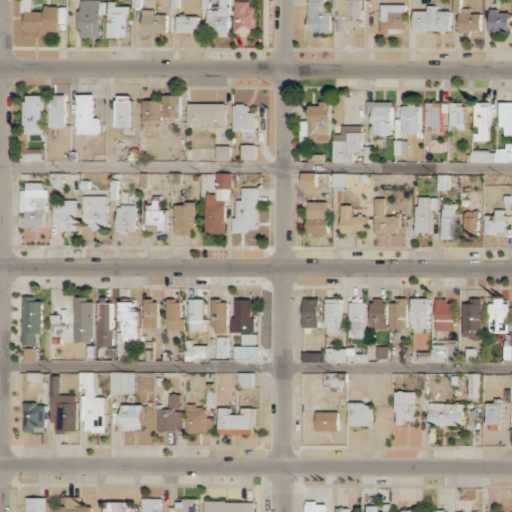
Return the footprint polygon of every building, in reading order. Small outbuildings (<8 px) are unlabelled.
[(25,36),(47,37),(47,31),(60,31),(60,6),(44,6),(44,11),(31,10),(30,0),(21,0),(21,9),(26,9),(25,36)] [(101,0),(81,0),(81,37),(101,37),(101,0)] [(229,0),(201,0),(201,8),(207,8),(207,32),(216,32),(216,36),(228,37),(229,0)] [(324,0),(308,0),(308,32),(331,32),(331,11),(324,11),(324,0)] [(361,0),(332,0),(333,10),(339,10),(338,33),(348,33),(348,26),(361,26),(361,0)] [(108,37),(129,37),(129,6),(116,6),(116,1),(108,1),(108,37)] [(256,34),(256,7),(249,7),(249,1),(234,1),(234,34),(256,34)] [(405,4),(380,5),(380,32),(406,32),(405,4)] [(451,30),(451,10),(438,10),(438,5),(427,5),(427,10),(414,10),(414,30),(451,30)] [(459,12),(459,32),(481,33),(482,14),(471,13),(471,6),(454,5),(454,12),(459,12)] [(167,14),(155,14),(155,10),(142,9),(142,33),(167,34),(167,14)] [(489,32),(510,32),(510,11),(490,11),(489,32)] [(94,94),(77,95),(78,134),(100,134),(100,118),(95,118),(94,94)] [(43,95),(25,95),(24,125),(27,125),(27,134),(43,134),(43,95)] [(182,117),(181,95),(164,95),(164,117),(182,117)] [(50,127),(66,127),(66,96),(50,96),(50,127)] [(132,127),(133,96),(117,96),(116,127),(132,127)] [(163,100),(143,100),(143,120),(162,121),(163,100)] [(301,120),(300,141),(330,143),(332,101),(320,101),(320,105),(308,105),(308,121),(301,120)] [(393,102),(367,101),(366,114),(372,114),(372,134),(392,134),(393,102)] [(511,101),(500,102),(500,126),(505,127),(504,136),(511,135),(511,101)] [(442,103),(427,102),(426,125),(433,126),(433,132),(441,133),(442,103)] [(465,127),(465,103),(451,102),(451,127),(465,127)] [(475,126),(476,126),(477,141),(489,141),(489,102),(474,102),(475,126)] [(188,125),(226,127),(226,104),(188,103),(188,125)] [(233,104),(233,131),(242,131),(242,139),(256,139),(256,112),(247,112),(247,104),(233,104)] [(421,106),(402,105),(402,132),(421,132),(421,106)] [(362,152),(363,125),(341,125),(341,134),(333,133),(333,162),(353,163),(353,152),(362,152)] [(495,162),(511,161),(511,144),(504,145),(504,148),(495,149),(495,162)] [(256,145),(241,145),(241,159),(256,159),(256,145)] [(216,161),(231,161),(230,146),(216,146),(216,161)] [(471,150),(471,162),(494,162),(494,151),(471,150)] [(301,186),(316,186),(316,173),(302,172),(301,186)] [(231,173),(216,173),(216,194),(206,194),(205,233),(225,234),(226,200),(231,200),(231,173)] [(346,173),(333,173),(333,189),(346,189),(346,173)] [(21,190),(20,212),(26,212),(26,228),(45,228),(46,182),(26,182),(26,190),(21,190)] [(258,188),(242,187),(241,200),(234,199),(234,232),(249,233),(249,228),(257,229),(258,188)] [(84,221),(91,221),(91,231),(108,230),(108,195),(84,196),(84,221)] [(417,232),(436,232),(436,197),(417,197),(417,232)] [(375,234),(402,234),(401,215),(386,215),(385,198),(374,198),(375,234)] [(78,231),(78,200),(55,199),(54,223),(62,223),(62,231),(78,231)] [(328,201),(307,202),(308,233),(329,233),(328,201)] [(147,202),(147,230),(167,230),(168,210),(159,209),(159,202),(147,202)] [(175,202),(174,234),(195,235),(196,203),(175,202)] [(442,239),(455,239),(456,204),(442,204),(442,239)] [(116,205),(117,232),(138,231),(137,205),(116,205)] [(367,234),(367,216),(352,216),(352,205),(342,205),(341,233),(367,234)] [(485,233),(506,234),(506,210),(495,209),(495,215),(485,215),(485,233)] [(479,211),(464,211),(463,239),(478,239),(479,211)] [(94,302),(87,302),(87,296),(75,297),(75,342),(95,342),(94,302)] [(44,298),(24,298),(23,344),(38,345),(38,334),(43,334),(44,298)] [(304,328),(320,327),(319,298),(303,299),(304,328)] [(341,298),(325,298),(326,334),(342,334),(341,298)] [(371,329),(387,329),(387,298),(371,298),(371,329)] [(408,298),(390,298),(390,328),(407,328),(408,298)] [(429,298),(412,298),(412,327),(429,328),(429,298)] [(481,298),(463,298),(462,337),(481,337),(481,298)] [(158,327),(158,299),(145,299),(144,327),(158,327)] [(182,330),(182,299),(167,299),(167,330),(182,330)] [(189,331),(204,331),(204,299),(190,299),(189,331)] [(232,332),(255,332),(255,318),(252,318),(252,299),(235,299),(236,316),(232,316),(232,332)] [(228,300),(213,300),(212,333),(228,333),(228,300)] [(367,301),(350,300),(349,337),(366,337),(367,301)] [(454,331),(454,300),(436,301),(436,331),(454,331)] [(489,301),(489,332),(509,333),(509,301),(489,301)] [(118,343),(136,342),(135,302),(121,302),(122,333),(117,333),(118,343)] [(113,303),(97,303),(98,346),(113,346),(113,303)] [(243,344),(257,344),(256,334),(243,335),(243,344)] [(444,361),(444,344),(432,345),(432,352),(418,352),(418,362),(444,361)] [(259,359),(259,346),(235,346),(235,359),(259,359)] [(388,346),(377,346),(377,358),(388,358),(388,346)] [(37,360),(37,348),(26,349),(26,360),(37,360)] [(327,363),(368,362),(368,354),(356,354),(356,348),(326,348),(327,363)] [(86,431),(106,431),(106,398),(95,398),(94,372),(80,372),(80,387),(86,387),(86,431)] [(135,393),(135,372),(110,372),(110,394),(135,393)] [(255,386),(255,373),(239,373),(239,387),(255,386)] [(469,398),(480,397),(479,373),(468,374),(469,398)] [(60,375),(51,375),(51,422),(56,422),(57,432),(78,432),(78,394),(60,395),(60,375)] [(415,391),(396,392),(396,425),(406,425),(406,419),(416,419),(415,391)] [(157,408),(156,430),(181,431),(181,409),(180,409),(180,395),(169,395),(169,409),(157,408)] [(464,426),(464,403),(429,402),(428,425),(464,426)] [(46,432),(47,403),(25,403),(24,431),(46,432)] [(372,425),(373,403),(349,403),(348,425),(372,425)] [(487,424),(503,424),(503,403),(487,403),(487,424)] [(143,429),(142,404),(120,405),(121,430),(143,429)] [(214,432),(214,417),(207,417),(207,409),(197,409),(197,404),(187,404),(187,432),(214,432)] [(230,414),(229,408),(219,408),(220,434),(253,434),(253,408),(242,408),(242,414),(230,414)] [(338,431),(338,412),(316,411),(316,431),(338,431)]
